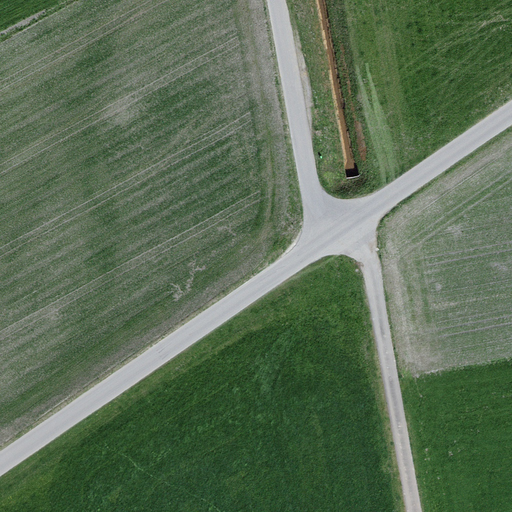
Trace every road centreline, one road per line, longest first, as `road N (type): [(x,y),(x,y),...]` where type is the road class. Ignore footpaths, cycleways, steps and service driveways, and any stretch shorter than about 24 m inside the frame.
road 1 (unclassified): [(511,111),(0,466)]
road 2 (track): [(282,0),(323,240)]
